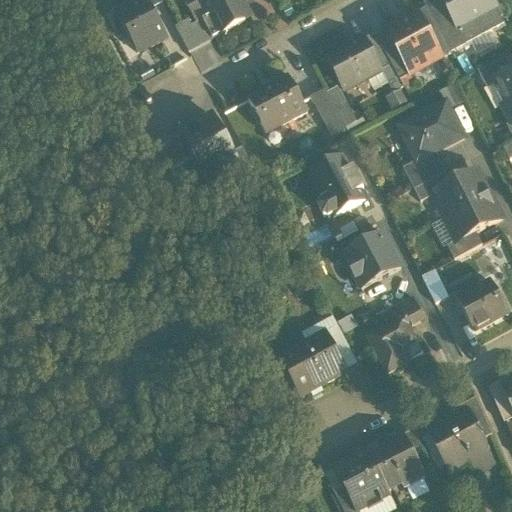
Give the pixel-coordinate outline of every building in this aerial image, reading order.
[(134,34),(143,52),(167,39),(156,19),(153,20),(148,11),(143,0),(142,1),(116,15),(128,37),(134,34)] [(143,0),(148,11),(162,4),(160,0),(141,0),(142,1),(143,0)] [(200,0),(201,1),(210,18),(210,19),(235,5),(240,3),(238,0),(200,0)] [(425,0),(423,1),(451,54),(456,51),(465,47),(440,0),(425,0)] [(440,0),(465,47),(470,44),(491,33),(503,26),(496,11),(490,0),(440,0)] [(187,8),(196,25),(202,22),(210,18),(201,1),(187,8)] [(391,30),(415,74),(451,54),(423,1),(422,2),(427,11),(391,30)] [(245,24),(235,5),(210,19),(210,18),(202,22),(212,41),(245,24)] [(176,29),(189,54),(212,41),(202,22),(196,25),(191,28),(188,22),(176,29)] [(391,30),(376,39),(391,67),(399,82),(415,74),(391,30)] [(499,47),(491,33),(470,44),(477,58),(499,47)] [(137,55),(143,52),(134,34),(128,37),(137,55)] [(381,73),(391,67),(376,39),(374,35),(364,41),(381,73)] [(327,60),(344,92),(367,80),(381,73),(364,41),(327,60)] [(477,73),(485,89),(492,85),(498,82),(497,81),(511,73),(511,69),(506,58),(477,73)] [(381,73),(388,87),(399,82),(391,67),(381,73)] [(374,94),(388,87),(381,73),(367,80),(374,94)] [(511,123),(511,73),(497,81),(498,82),(510,105),(504,108),(511,123)] [(248,102),(265,135),(307,113),(289,78),(272,87),(274,89),(248,102)] [(498,82),(492,85),(504,108),(510,105),(498,82)] [(438,94),(444,106),(446,105),(449,112),(463,105),(453,86),(438,94)] [(338,89),(327,95),(338,115),(349,109),(338,89)] [(345,130),(338,115),(327,95),(325,92),(311,100),(331,137),(345,130)] [(385,100),(392,113),(408,105),(401,92),(385,100)] [(417,163),(435,154),(464,140),(449,112),(446,105),(444,106),(400,129),(417,163)] [(356,123),(349,109),(338,115),(345,130),(356,123)] [(194,158),(205,177),(214,180),(238,167),(231,154),(211,118),(181,134),(183,138),(194,158)] [(159,151),(170,171),(194,158),(183,138),(159,151)] [(511,145),(503,150),(510,163),(511,161),(511,145)] [(238,167),(242,175),(253,169),(242,149),(231,154),(238,167)] [(403,170),(414,192),(446,175),(435,154),(417,163),(403,170)] [(342,159),(310,176),(324,202),(320,204),(319,208),(319,210),(323,218),(325,219),(329,219),(332,217),(333,219),(365,202),(359,193),(363,190),(353,171),(349,173),(342,159)] [(434,197),(446,220),(488,198),(476,174),(452,187),(433,196),(434,197)] [(452,187),(446,175),(414,192),(420,204),(434,197),(433,196),(452,187)] [(500,222),(488,198),(446,220),(457,243),(458,244),(476,234),(500,222)] [(443,250),(447,248),(457,243),(446,220),(431,227),(443,250)] [(339,232),(344,241),(358,233),(353,224),(339,232)] [(447,248),(454,262),(482,247),(476,234),(458,244),(457,243),(447,248)] [(343,257),(361,291),(401,269),(383,236),(371,243),(370,241),(354,249),(355,251),(343,257)] [(503,241),(484,249),(492,268),(511,259),(503,241)] [(422,279),(434,302),(450,294),(438,271),(422,279)] [(452,294),(473,334),(509,315),(492,284),(477,291),(473,283),(452,294)] [(409,322),(412,327),(425,320),(413,299),(399,307),(405,319),(403,320),(406,324),(409,322)] [(381,317),(388,328),(403,320),(405,319),(399,307),(381,317)] [(302,335),(307,344),(308,343),(325,334),(338,327),(333,318),(302,335)] [(406,324),(403,320),(388,328),(367,340),(387,376),(402,368),(394,354),(415,342),(406,324)] [(327,339),(345,373),(358,366),(343,338),(338,327),(325,334),(327,339)] [(325,334),(308,343),(310,348),(327,339),(325,334)] [(279,359),(300,399),(346,374),(345,373),(327,339),(310,348),(308,343),(307,344),(279,359)] [(394,354),(402,368),(423,356),(415,342),(394,354)] [(489,391),(502,419),(511,414),(511,401),(506,388),(504,385),(489,391)] [(476,400),(464,406),(474,425),(483,442),(492,437),(476,400)] [(464,430),(474,425),(464,406),(454,412),(457,418),(464,430)] [(504,425),(511,421),(511,414),(502,419),(504,425)] [(429,437),(446,469),(465,459),(469,466),(490,455),(483,442),(474,425),(464,430),(457,418),(427,434),(429,437)] [(402,438),(412,459),(423,453),(413,432),(402,438)] [(438,473),(446,469),(429,437),(421,441),(438,473)] [(379,449),(368,455),(388,494),(403,486),(405,489),(423,480),(412,459),(402,438),(390,443),(389,440),(378,445),(379,449)] [(360,511),(389,497),(388,494),(368,455),(336,471),(346,491),(356,511),(360,511)] [(325,476),(335,496),(346,491),(336,471),(325,476)] [(423,480),(405,489),(412,504),(431,495),(423,480)] [(335,496),(342,511),(356,511),(346,491),(335,496)] [(396,511),(389,497),(360,511),(396,511)]
